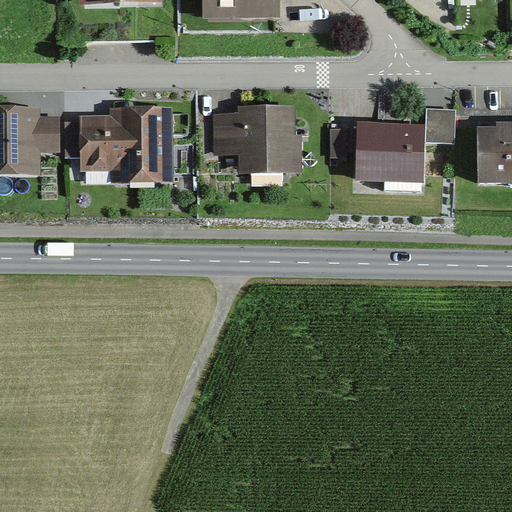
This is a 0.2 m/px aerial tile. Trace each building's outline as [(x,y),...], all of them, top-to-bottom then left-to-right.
[(162,0),(78,0),(78,8),(163,7),(162,0)] [(201,0),(202,24),(280,23),(279,0),(201,0)] [(85,28),(85,41),(155,41),(155,28),(85,28)] [(41,110),(0,109),(0,178),(40,178),(40,154),(60,154),(60,119),(41,119),(41,110)] [(238,117),(214,117),(215,158),(239,157),(239,178),(302,177),(301,138),(295,138),(294,109),(238,110),(238,117)] [(111,119),(80,120),(80,123),(80,160),(81,177),(109,177),(109,189),(173,187),(172,112),(111,113),(111,119)] [(427,112),(426,130),(425,145),(454,146),(455,113),(427,112)] [(80,123),(65,124),(66,160),(80,160),(80,123)] [(497,133),(479,133),(480,189),(511,188),(511,126),(497,127),(497,133)] [(426,130),(357,127),(354,192),(423,195),(425,145),(426,130)] [(346,131),(331,131),(331,161),(347,160),(346,131)]
